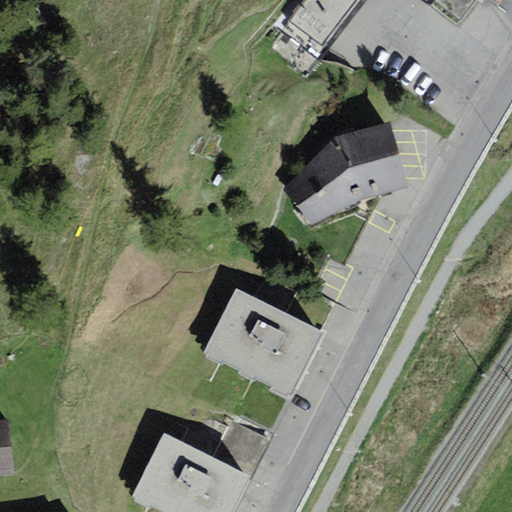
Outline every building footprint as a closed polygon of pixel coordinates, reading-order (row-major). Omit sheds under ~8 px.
[(321,61),(367,0),(421,0),(457,26),(476,0),(306,0),(282,31),(321,61)] [(335,138),(283,188),(312,227),(360,200),(407,188),(392,123),(335,138)] [(324,332),(238,289),(205,353),(291,397),(324,332)] [(0,476),(15,475),(9,420),(0,421),(0,476)] [(232,511),(250,477),(165,434),(132,498),(160,511),(232,511)]
